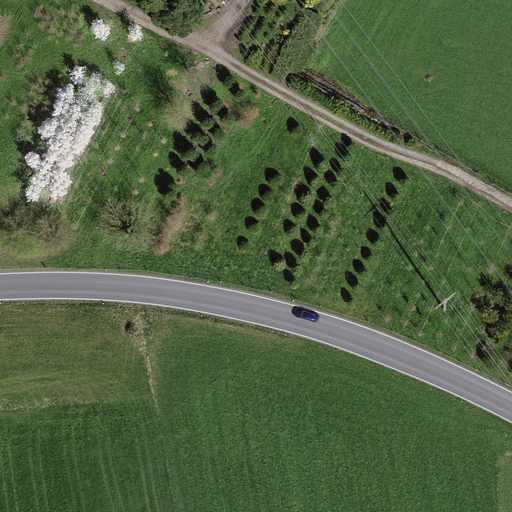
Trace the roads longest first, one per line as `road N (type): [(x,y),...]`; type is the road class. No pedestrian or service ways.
road 1 (tertiary): [(0,288),(147,290),(257,311),(374,345),(511,407)]
road 2 (track): [(97,0),(189,52),(511,203)]
